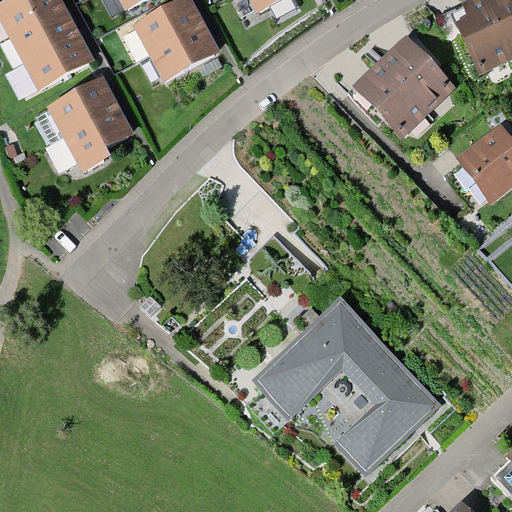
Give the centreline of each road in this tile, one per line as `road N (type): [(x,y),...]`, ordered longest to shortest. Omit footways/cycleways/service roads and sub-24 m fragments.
road 1 (residential): [(87,269),(257,98),(397,0)]
road 2 (residential): [(391,511),(511,401)]
